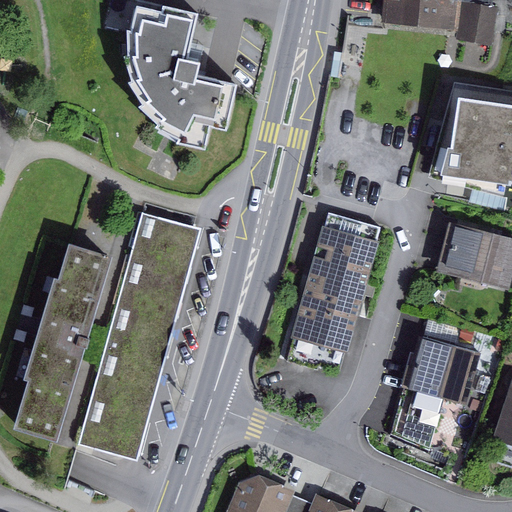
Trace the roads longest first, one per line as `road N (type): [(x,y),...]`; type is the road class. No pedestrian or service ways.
road 1 (primary): [(310,0),(260,231),(208,405)]
road 2 (unknown): [(272,178),(251,178),(214,202),(174,208),(19,154),(0,200)]
road 3 (residential): [(481,511),(208,405)]
